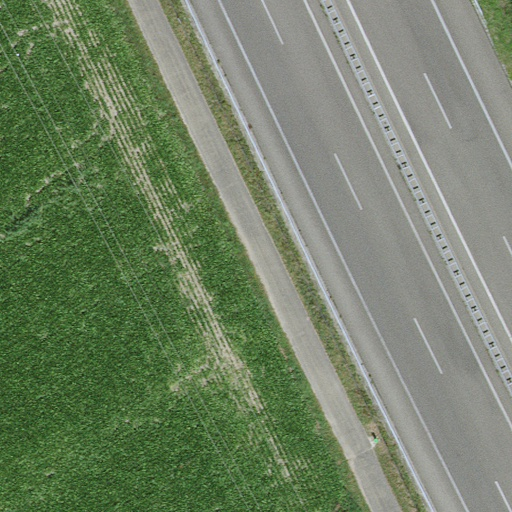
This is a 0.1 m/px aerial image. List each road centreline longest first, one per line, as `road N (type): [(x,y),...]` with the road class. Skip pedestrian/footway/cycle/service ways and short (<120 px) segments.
road 1 (track): [(377,511),(134,0)]
road 2 (motorway): [(275,0),(511,495)]
road 3 (motorway): [(511,180),(426,0)]
